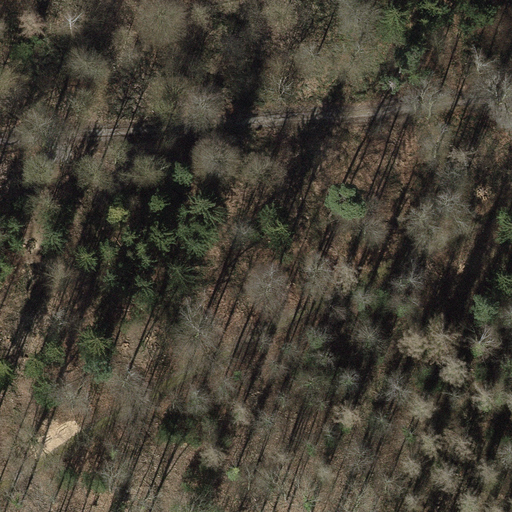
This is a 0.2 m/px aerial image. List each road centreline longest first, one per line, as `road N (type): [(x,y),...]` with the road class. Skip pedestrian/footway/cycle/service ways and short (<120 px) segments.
road 1 (track): [(0,474),(128,415),(471,218),(511,166)]
road 2 (track): [(0,141),(511,95)]
